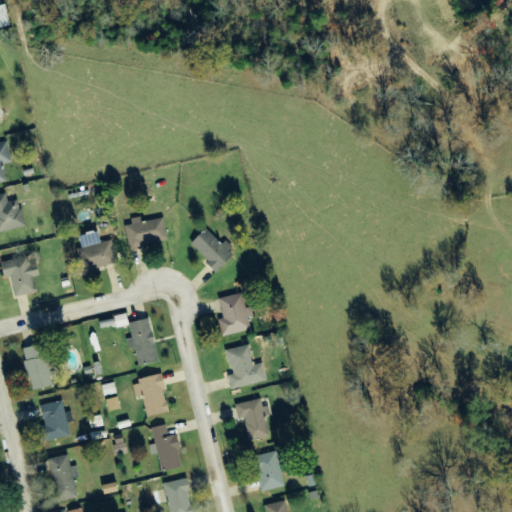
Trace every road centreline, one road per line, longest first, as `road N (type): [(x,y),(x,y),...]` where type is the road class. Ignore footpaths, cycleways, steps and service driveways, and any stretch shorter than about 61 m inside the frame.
road 1 (residential): [(225,511),(183,312),(145,290),(0,334)]
road 2 (residential): [(28,511),(0,389)]
